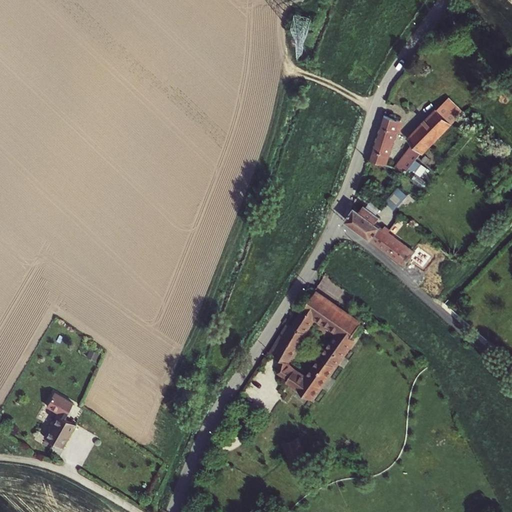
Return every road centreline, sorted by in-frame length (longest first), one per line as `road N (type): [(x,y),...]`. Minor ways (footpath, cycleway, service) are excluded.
road 1 (residential): [(334,224),(211,422),(173,511)]
road 2 (residential): [(446,0),(390,77),(334,224)]
road 3 (residential): [(334,224),(379,254),(511,382)]
road 4 (track): [(137,511),(52,466),(0,457)]
